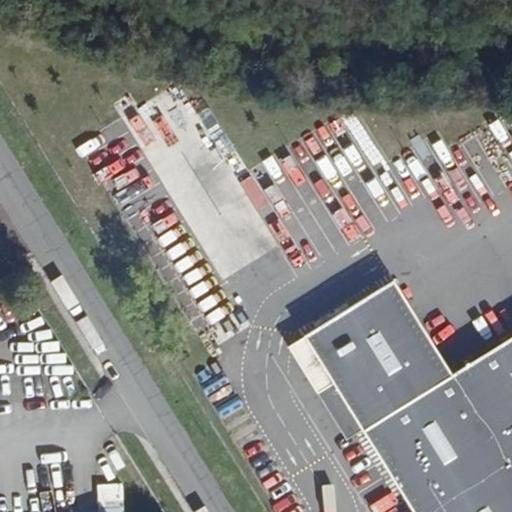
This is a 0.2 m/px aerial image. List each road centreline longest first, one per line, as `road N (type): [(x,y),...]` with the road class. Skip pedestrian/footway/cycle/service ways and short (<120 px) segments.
road 1 (unknown): [(511,190),(312,289),(280,330),(280,353),(365,511)]
road 2 (unclassified): [(0,163),(215,511)]
road 3 (unknown): [(140,389),(80,416),(0,428)]
